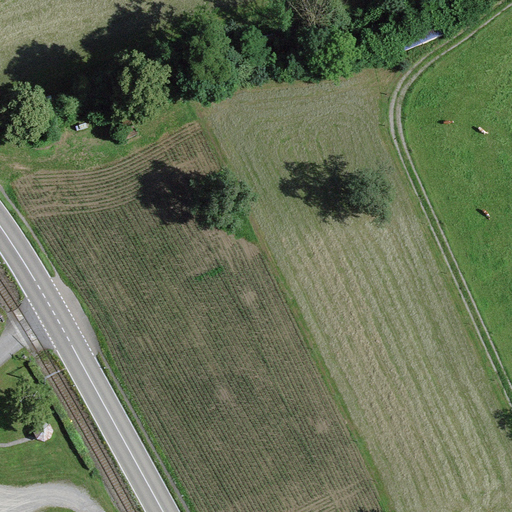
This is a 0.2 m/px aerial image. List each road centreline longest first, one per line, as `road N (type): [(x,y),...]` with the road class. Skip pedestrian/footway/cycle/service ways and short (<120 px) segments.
road 1 (track): [(511,404),(388,126),(390,85)]
road 2 (primary): [(161,511),(0,231)]
